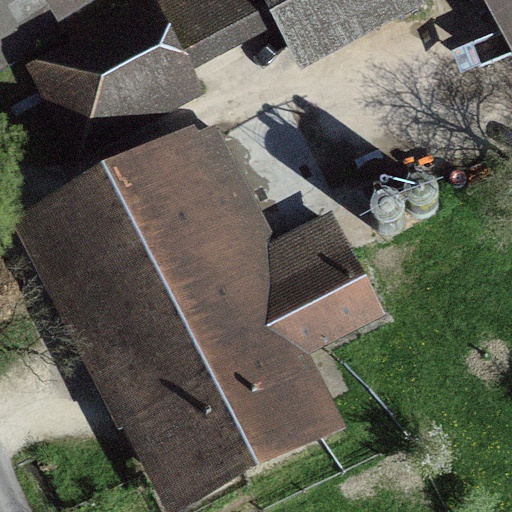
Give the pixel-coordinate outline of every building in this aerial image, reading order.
[(44,0),(54,15),(79,0),(44,0)] [(410,10),(403,0),(249,0),(292,75),(410,10)] [(511,0),(484,0),(498,24),(511,16),(511,0)] [(146,38),(96,64),(132,132),(193,99),(179,74),(168,80),(146,38)] [(153,413),(141,419),(182,499),(309,434),(276,369),(268,354),(257,360),(155,163),(51,216),(153,413)] [(407,212),(418,217),(428,213),(433,202),(429,192),(418,187),(408,191),(403,201),(407,212)] [(374,236),(375,236),(388,238),(399,230),(401,216),(392,205),(379,203),(368,211),(366,225),(374,236)]
